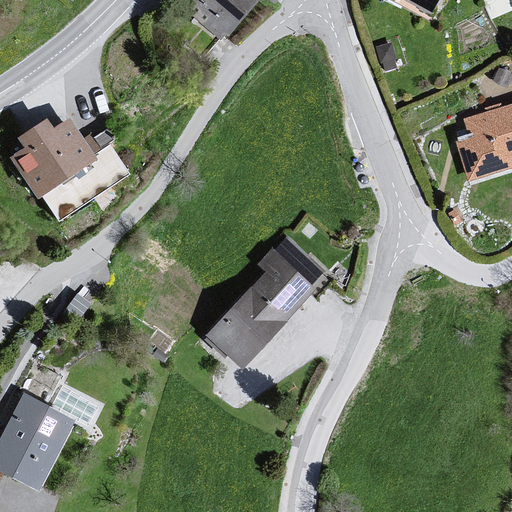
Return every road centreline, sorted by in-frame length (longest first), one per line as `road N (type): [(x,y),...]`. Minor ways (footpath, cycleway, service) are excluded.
road 1 (residential): [(328,1),(262,33),(118,231),(0,327)]
road 2 (residential): [(400,226),(315,436),(293,511)]
road 3 (residential): [(328,1),(400,226)]
road 4 (secondary): [(116,0),(0,93)]
road 5 (residential): [(400,226),(427,260),(455,275),(492,275),(511,262)]
